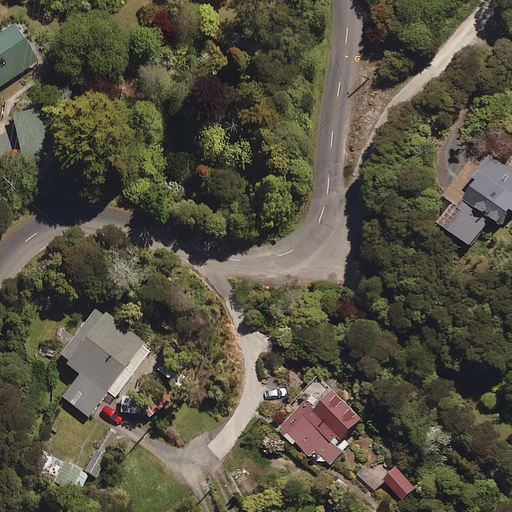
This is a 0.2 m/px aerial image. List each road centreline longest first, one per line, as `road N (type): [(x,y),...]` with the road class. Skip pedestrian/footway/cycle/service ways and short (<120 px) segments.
road 1 (unclassified): [(0,265),(40,227),(79,219),(258,262),(302,248),(325,214)]
road 2 (unclassified): [(325,214),(349,202),(361,184),(391,113),(497,0)]
road 3 (unclassified): [(325,214),(348,0)]
